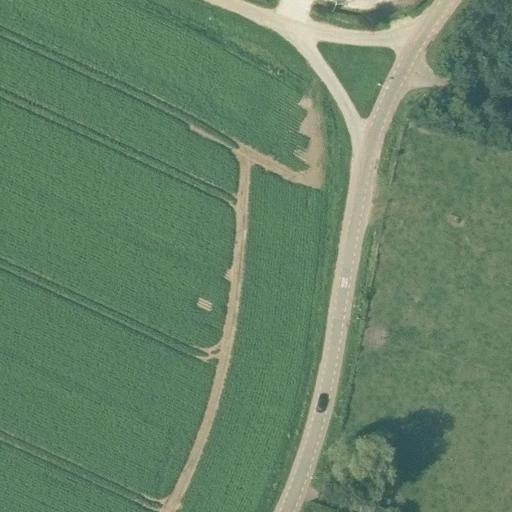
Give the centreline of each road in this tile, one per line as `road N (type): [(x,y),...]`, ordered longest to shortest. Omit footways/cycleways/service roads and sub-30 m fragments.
road 1 (unknown): [(156,275),(232,101),(33,15),(0,96)]
road 2 (unclassified): [(285,511),(327,377),(367,148)]
road 3 (unknown): [(63,490),(156,275)]
road 4 (unknown): [(332,346),(156,275)]
road 5 (unclassified): [(295,32),(367,148)]
road 6 (unclassified): [(417,39),(295,32)]
road 7 (unclassified): [(367,148),(417,39)]
